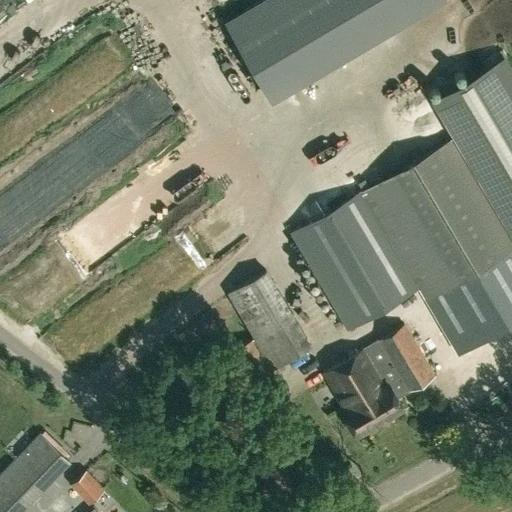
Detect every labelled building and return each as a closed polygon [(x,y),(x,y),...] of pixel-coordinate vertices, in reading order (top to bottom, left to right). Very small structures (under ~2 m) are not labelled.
[(261,0),(226,21),(267,90),(418,0),(261,0)] [(437,0),(442,14),(455,10),(451,0),(437,0)] [(0,110),(4,117),(0,119),(0,165),(24,151),(4,119),(104,58),(92,39),(0,95),(0,110)] [(345,58),(369,103),(390,91),(366,47),(345,58)] [(429,302),(511,253),(511,66),(505,55),(478,71),(473,61),(467,65),(473,75),(454,86),(449,76),(443,79),(449,89),(431,99),(454,138),(291,233),(348,329),(420,287),(429,302)] [(313,127),(321,122),(310,106),(302,111),(313,127)] [(278,138),(295,127),(286,114),(269,125),(278,138)] [(348,158),(371,143),(351,114),(322,133),(336,153),(342,149),(348,158)] [(197,255),(157,283),(165,294),(205,267),(197,255)] [(273,367),(310,345),(266,269),(227,292),(254,338),(232,350),(257,393),(280,379),(273,367)] [(79,324),(105,298),(93,286),(66,312),(79,324)] [(434,376),(403,324),(366,346),(397,398),(434,376)] [(110,354),(120,333),(104,325),(93,346),(110,354)] [(403,408),(397,398),(366,346),(322,371),(346,412),(344,413),(357,435),(403,408)] [(277,430),(299,418),(289,399),(267,410),(277,430)] [(0,511),(21,511),(68,463),(39,436),(0,477),(0,511)] [(70,484),(88,505),(105,489),(86,470),(70,484)]
